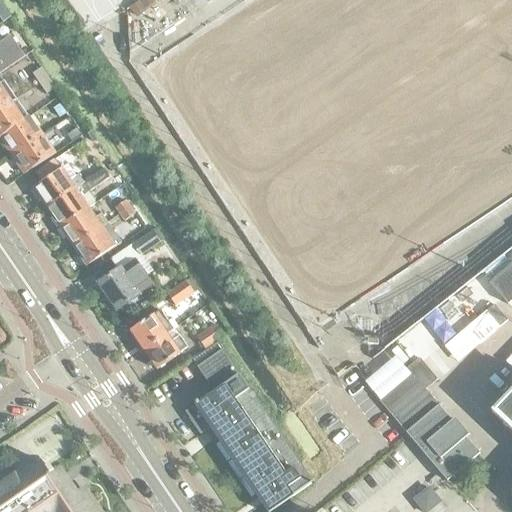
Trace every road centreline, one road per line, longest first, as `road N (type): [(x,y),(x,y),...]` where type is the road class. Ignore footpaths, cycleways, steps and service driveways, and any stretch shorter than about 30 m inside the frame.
road 1 (secondary): [(181,511),(72,352)]
road 2 (secondary): [(72,352),(0,244)]
